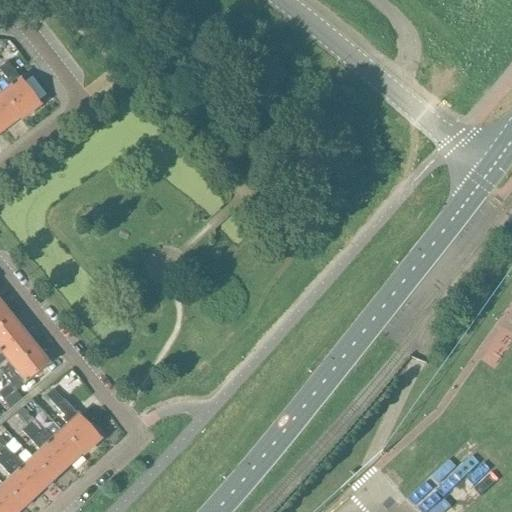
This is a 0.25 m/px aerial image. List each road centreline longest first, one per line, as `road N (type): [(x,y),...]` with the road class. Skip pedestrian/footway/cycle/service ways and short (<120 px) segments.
road 1 (secondary): [(216,511),(486,173)]
road 2 (residential): [(53,511),(132,438),(0,270)]
road 3 (unclassified): [(454,144),(282,0)]
road 4 (residential): [(0,16),(19,19),(85,104)]
